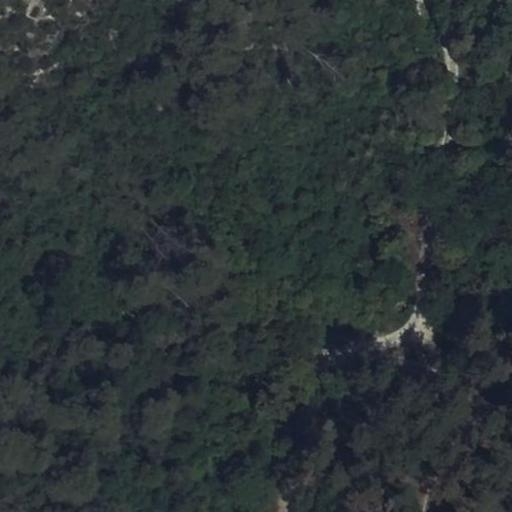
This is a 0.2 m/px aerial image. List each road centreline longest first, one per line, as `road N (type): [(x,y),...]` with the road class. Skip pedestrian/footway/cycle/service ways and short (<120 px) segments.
road 1 (track): [(284,511),(279,403),(306,363),(416,317),(428,210)]
road 2 (track): [(404,0),(428,210)]
